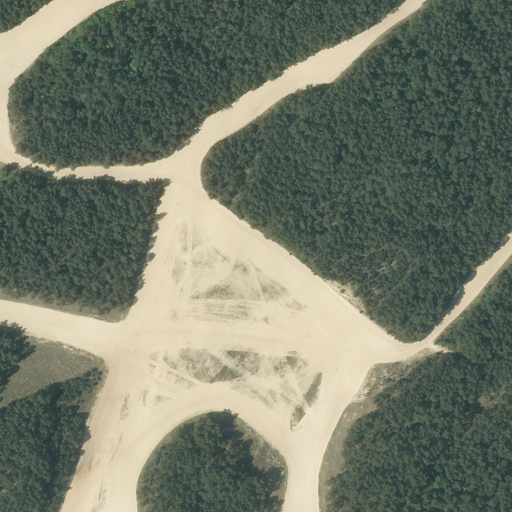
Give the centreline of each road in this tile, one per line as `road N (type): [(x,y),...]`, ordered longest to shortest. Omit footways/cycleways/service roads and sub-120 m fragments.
road 1 (track): [(0,313),(120,339),(182,333),(411,353),(511,240)]
road 2 (track): [(414,0),(153,174),(65,175),(0,146)]
road 3 (track): [(190,150),(136,362),(76,511)]
